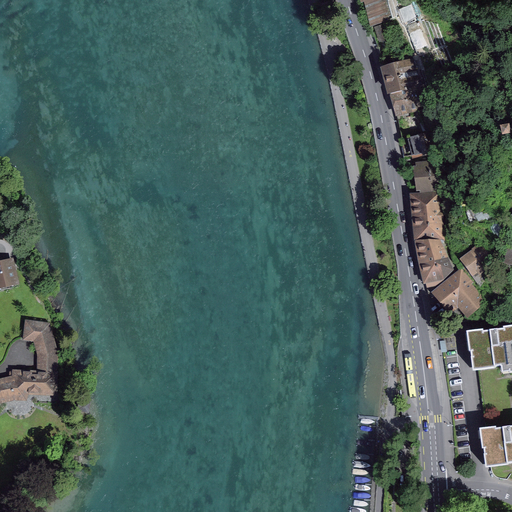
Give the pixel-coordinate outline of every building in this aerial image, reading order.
[(410,9),(403,12),(407,20),(410,19),(411,21),(414,19),(410,9)] [(384,24),(376,26),(380,39),(388,36),(384,24)] [(403,62),(383,69),(390,94),(392,94),(413,89),(418,87),(411,61),(403,64),(403,62)] [(392,94),(397,113),(418,108),(413,89),(392,94)] [(508,126),(501,128),(503,135),(509,133),(508,126)] [(400,141),(404,157),(415,155),(415,156),(438,151),(434,133),(400,141)] [(437,161),(418,164),(418,169),(416,169),(420,190),(424,189),(425,193),(441,190),(437,161)] [(418,241),(441,236),(440,219),(443,219),(442,213),(440,214),(438,195),(413,197),(418,241)] [(441,236),(418,241),(428,295),(431,295),(444,280),(443,278),(452,269),(441,245),(444,241),(444,236),(441,236)] [(485,263),(494,255),(486,241),(474,251),(476,254),(465,262),(472,272),(476,268),(479,272),(487,266),(485,263)] [(509,268),(511,260),(505,259),(498,268),(504,272),(507,271),(509,268)] [(10,263),(0,265),(0,285),(15,282),(10,263)] [(484,302),(461,274),(437,294),(450,309),(458,302),(469,315),(484,302)] [(48,325),(27,322),(25,338),(35,340),(39,355),(39,374),(15,373),(15,378),(0,381),(0,400),(15,398),(15,392),(54,393),(56,353),(48,325)] [(483,330),(473,331),(476,350),(478,370),(495,368),(495,367),(508,365),(509,373),(511,372),(511,326),(503,327),(503,329),(483,331),(483,330)] [(478,370),(486,428),(496,427),(496,429),(511,426),(511,372),(509,373),(508,365),(495,367),(495,368),(478,370)] [(511,426),(496,429),(496,427),(486,428),(488,447),(491,467),(511,463),(511,426)]
